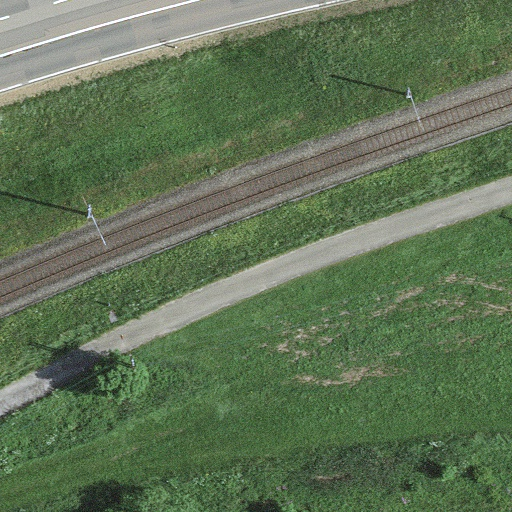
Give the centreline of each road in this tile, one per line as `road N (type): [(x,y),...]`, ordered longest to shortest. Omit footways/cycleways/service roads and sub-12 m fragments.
road 1 (unclassified): [(511,197),(174,312),(0,410)]
road 2 (primary): [(143,0),(0,42)]
